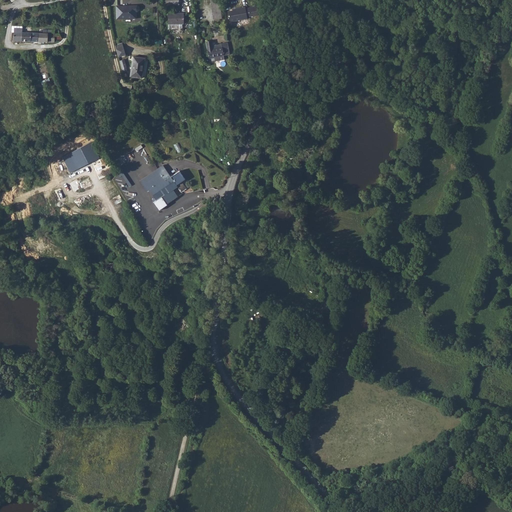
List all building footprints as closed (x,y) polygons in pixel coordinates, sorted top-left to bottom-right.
[(219,21),(215,0),(206,0),(210,22),(219,21)] [(135,8),(115,7),(115,21),(134,21),(134,14),(135,14),(137,13),(137,9),(135,8)] [(229,12),(224,13),(225,22),(230,21),(231,22),(243,21),(243,19),(254,17),(253,8),(242,10),(241,9),(233,10),(233,12),(229,12)] [(166,24),(181,24),(180,13),(165,14),(166,24)] [(55,31),(39,32),(39,41),(55,41),(55,31)] [(64,40),(59,31),(55,31),(55,41),(64,40)] [(22,32),(15,32),(14,41),(23,41),(22,32)] [(39,32),(22,32),(23,41),(39,41),(39,32)] [(205,60),(219,59),(217,49),(210,50),(210,48),(209,42),(204,43),(205,60)] [(126,52),(123,44),(116,47),(120,55),(126,52)] [(217,49),(219,59),(226,59),(225,44),(219,45),(219,47),(219,49),(217,49)] [(132,72),(144,74),(146,54),(135,52),(132,72)] [(87,149),(66,160),(72,172),(74,175),(95,164),(87,149)] [(66,160),(59,163),(66,176),(72,172),(66,160)] [(137,185),(151,204),(172,191),(172,190),(177,187),(180,184),(175,176),(165,182),(158,171),(137,185)] [(177,187),(172,190),(176,198),(182,194),(177,187)]
